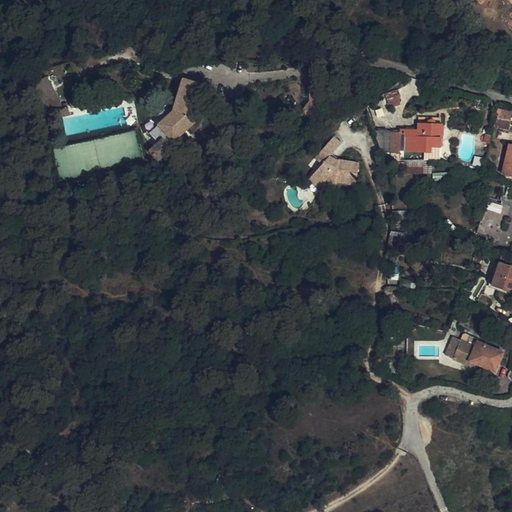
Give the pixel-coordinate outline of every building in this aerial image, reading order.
[(79,68),(98,61),(96,54),(76,60),(79,68)] [(50,112),(51,121),(59,119),(62,119),(60,110),(65,109),(62,106),(46,78),(34,85),(43,101),(55,111),(50,112)] [(152,152),(160,162),(173,150),(171,146),(197,123),(193,118),(200,94),(203,84),(203,83),(187,78),(177,111),(155,132),(160,144),(152,152)] [(404,86),(401,80),(386,92),(390,101),(403,96),(400,90),(404,86)] [(209,86),(203,84),(200,94),(206,96),(209,86)] [(403,104),(403,96),(390,101),(393,105),(403,104)] [(315,118),(322,110),(312,102),(306,111),(315,118)] [(71,117),(70,108),(65,109),(60,110),(62,119),(71,117)] [(511,131),(511,129),(511,112),(502,110),(498,128),(511,131)] [(439,158),(440,158),(441,136),(443,136),(444,121),(436,121),(436,118),(433,117),(430,117),(428,118),(427,121),(420,121),(419,127),(402,127),(401,130),(391,131),(393,158),(401,157),(401,160),(439,158)] [(51,121),(49,121),(53,143),(63,141),(59,119),(51,121)] [(391,129),(376,130),(386,160),(392,160),(401,160),(401,157),(393,158),(391,131),(391,129)] [(336,138),(328,147),(335,154),(343,144),(336,138)] [(358,183),(362,164),(340,160),(340,161),(336,161),(332,157),(335,154),(328,147),(318,159),(324,165),(315,177),(324,184),(337,187),(338,183),(338,180),(358,183)] [(425,172),(425,160),(406,161),(406,162),(400,162),(399,172),(425,172)] [(324,184),(315,177),(311,181),(322,190),(336,193),(337,187),(324,184)] [(214,194),(199,190),(197,198),(212,202),(214,194)] [(500,238),(511,206),(491,197),(479,230),(500,238)] [(511,291),(511,267),(511,266),(511,258),(503,256),(493,284),(511,291)] [(467,343),(462,340),(454,356),(475,367),(478,362),(479,363),(494,370),(502,354),(479,342),(480,340),(471,335),(467,343)] [(454,356),(462,340),(454,337),(446,353),(454,356)]
